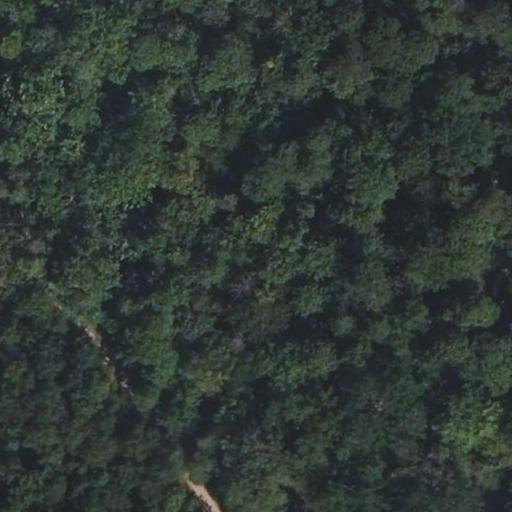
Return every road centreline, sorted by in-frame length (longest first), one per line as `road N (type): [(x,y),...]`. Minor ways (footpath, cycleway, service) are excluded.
road 1 (track): [(0,56),(511,99)]
road 2 (unknown): [(0,147),(221,511)]
road 3 (track): [(372,511),(511,246)]
